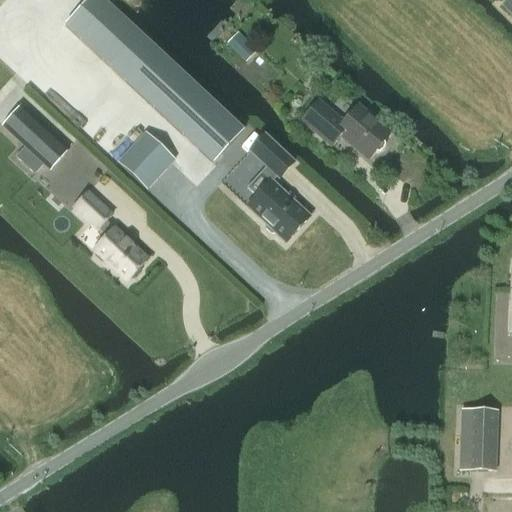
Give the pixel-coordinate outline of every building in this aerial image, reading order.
[(100,0),(90,0),(65,27),(212,165),(242,132),(100,0)] [(511,15),(511,0),(508,0),(503,6),(511,15)] [(238,34),(227,44),(233,50),(245,63),(256,54),(244,40),(238,34)] [(301,122),(331,147),(341,137),(368,160),(375,153),(378,154),(382,151),(385,146),(383,143),(390,135),(378,126),(379,121),(371,114),(367,116),(357,108),(346,121),(340,122),(318,103),(301,122)] [(145,134),(117,164),(147,192),(175,162),(145,134)] [(266,168),(247,189),(256,198),(247,208),(265,225),(265,230),(271,235),(275,235),(285,244),(309,218),(272,183),(277,178),(279,180),(294,164),(264,136),(249,153),(266,168)] [(106,223),(112,217),(87,194),(73,209),(98,232),(99,231),(106,238),(93,252),(95,253),(95,258),(101,263),(106,263),(127,283),(130,281),(134,280),(140,274),(140,270),(148,261),(114,229),(113,230),(106,223)] [(461,411),(459,472),(495,473),(497,413),(461,411)]
